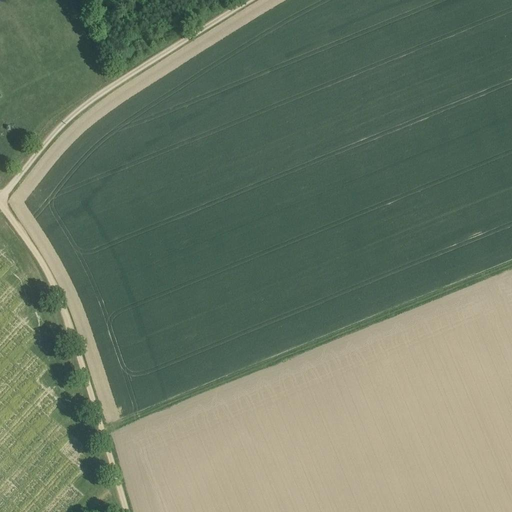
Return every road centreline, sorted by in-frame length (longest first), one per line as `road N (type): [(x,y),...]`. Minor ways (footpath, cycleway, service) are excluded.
road 1 (track): [(121,511),(75,337),(47,271),(0,200)]
road 2 (track): [(0,198),(58,123),(240,0)]
